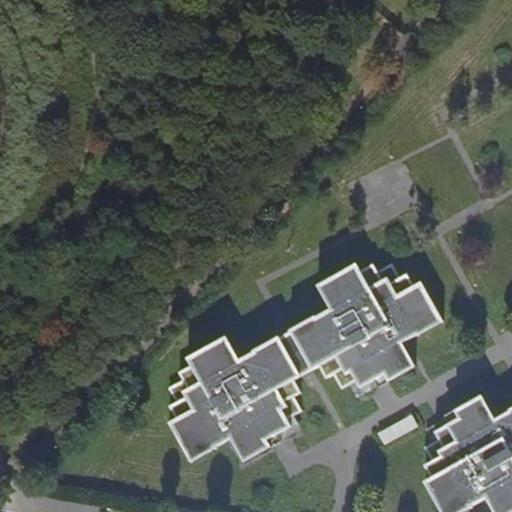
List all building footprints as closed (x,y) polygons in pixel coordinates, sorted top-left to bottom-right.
[(172,426),(187,454),(211,440),(216,448),(230,440),(239,435),(253,459),(271,449),(267,442),(290,428),(286,421),(278,407),(294,397),(302,393),(295,381),(301,377),(312,371),(314,370),(318,368),(325,380),(333,376),(349,367),(357,381),(362,389),(385,376),(388,382),(406,372),(393,348),(402,343),(408,339),(417,334),(412,327),(438,312),(422,284),(414,289),(407,277),(399,280),(391,265),(376,273),(372,267),(359,274),(355,267),(325,284),(338,308),(331,312),(316,320),(320,326),(295,341),(290,332),(279,338),(284,347),(260,360),(256,354),(240,363),(232,368),(218,345),(188,362),(192,369),(180,375),(184,383),(170,391),(178,406),(171,410),(178,423),(172,426)] [(317,289),(331,312),(338,308),(325,284),(317,289)] [(412,327),(417,334),(418,336),(444,322),(438,312),(412,327)] [(320,326),(316,320),(315,318),(290,332),(295,341),(320,326)] [(255,351),(256,354),(260,360),(284,347),(279,338),(255,351)] [(232,368),(240,363),(227,340),(218,345),(232,368)] [(393,348),(406,372),(415,367),(402,343),(393,348)] [(348,386),(357,381),(349,367),(333,376),(340,390),(348,386)] [(278,407),(286,421),(294,416),(302,412),(294,397),(278,407)] [(488,424),(496,421),(484,397),(476,401),(488,424)] [(424,482),(440,511),(465,499),(469,506),(482,499),(492,493),(502,511),(511,511),(511,415),(511,413),(502,418),(496,421),(488,424),(476,401),(457,411),(462,420),(436,433),(440,440),(447,455),(432,463),(425,467),(431,478),(424,482)] [(244,464),(253,459),(239,435),(230,440),(244,464)] [(211,440),(187,454),(193,464),(217,450),(216,448),(211,440)] [(424,448),(432,463),(447,455),(440,440),(432,444),(424,448)] [(502,511),(492,493),(482,499),(489,511),(502,511)] [(465,499),(440,511),(439,511),(462,511),(470,508),(469,506),(465,499)]
